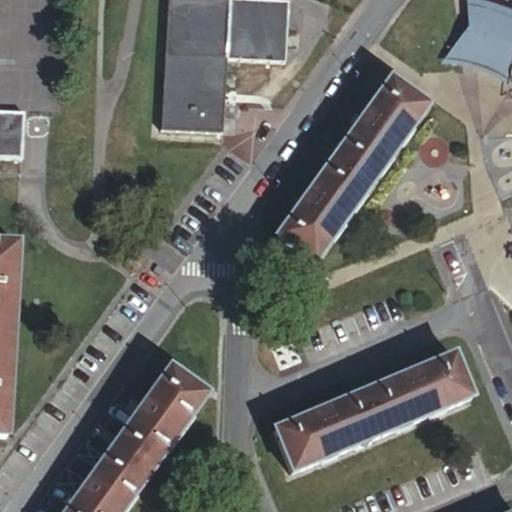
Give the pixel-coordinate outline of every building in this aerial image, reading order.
[(227,52),(286,56),(289,0),(171,0),(165,122),(223,125),(225,105),(227,52)] [(511,23),(464,8),(466,34),(468,61),(500,70),(498,76),(511,80),(511,23)] [(466,34),(437,66),(439,66),(444,67),(449,67),(455,69),(462,70),(467,71),(474,74),(480,76),(484,77),(489,80),(494,83),(499,85),(504,89),(508,92),(511,94),(511,95),(511,80),(498,76),(500,70),(468,61),(466,34)] [(269,245),(305,271),(417,115),(382,89),(269,245)] [(0,162),(18,163),(21,116),(0,115),(0,162)] [(0,442),(5,443),(14,251),(0,250),(0,442)] [(267,439),(283,478),(462,403),(446,364),(267,439)] [(62,511),(118,511),(195,406),(159,380),(62,511)]
